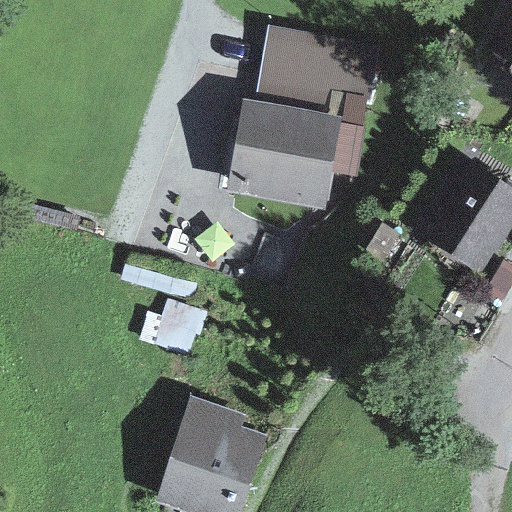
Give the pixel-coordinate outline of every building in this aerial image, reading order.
[(511,21),(490,51),(511,67),(511,21)] [(375,49),(277,27),(268,67),(366,89),(375,49)] [(349,118),(261,107),(252,176),(341,187),(349,118)] [(511,245),(511,181),(475,160),(426,247),(490,283),(511,245)] [(212,412),(182,497),(225,511),(252,511),(280,436),(212,412)]
